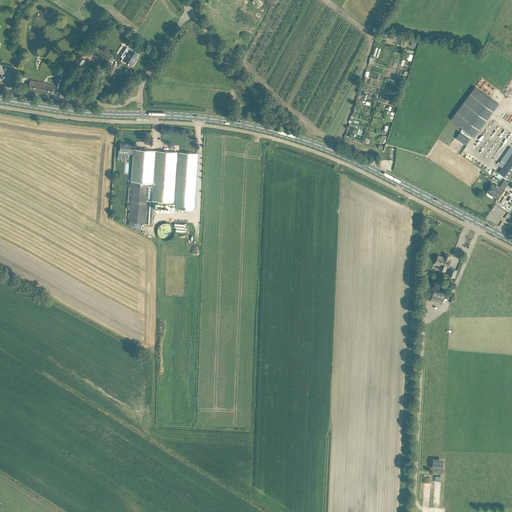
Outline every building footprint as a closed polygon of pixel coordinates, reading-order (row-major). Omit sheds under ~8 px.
[(253,0),(250,8),(265,15),(271,0),(253,0)] [(153,19),(151,22),(156,25),(158,22),(159,23),(162,19),(164,16),(166,11),(159,7),(152,18),(153,19)] [(96,44),(90,53),(108,64),(114,55),(96,44)] [(375,47),(373,56),(379,58),(381,49),(375,47)] [(135,59),(138,54),(128,48),(124,53),(125,54),(121,60),(125,63),(126,62),(128,64),(129,63),(132,65),(135,62),(133,60),(134,58),(135,59)] [(79,57),(75,64),(80,68),(85,60),(79,57)] [(54,89),(55,85),(48,84),(48,83),(40,82),(30,80),(30,83),(27,83),(26,89),(53,94),(54,89)] [(477,81),(450,118),(473,135),(501,98),(477,81)] [(470,140),(460,133),(456,139),(466,146),(470,140)] [(120,143),(120,146),(119,147),(120,147),(120,150),(128,151),(128,153),(134,154),(134,150),(130,150),(130,144),(120,143)] [(511,147),(510,146),(498,164),(502,168),(499,173),(509,180),(511,177),(511,176),(511,186),(511,188),(511,189),(511,147)] [(134,150),(134,154),(133,155),(131,182),(148,183),(148,187),(153,187),(156,150),(134,149),(134,150)] [(177,152),(156,150),(153,187),(152,201),(173,202),(177,152)] [(179,152),(175,209),(193,210),(197,153),(179,152)] [(148,183),(131,182),(129,222),(134,222),(141,223),(145,223),(148,187),(148,183)] [(497,199),(504,190),(499,186),(498,187),(492,183),(487,192),(488,191),(494,195),(493,196),(497,199)] [(170,239),(171,238),(172,238),(172,237),(173,237),(173,236),(174,235),(174,234),(174,233),(174,232),(174,231),(174,230),(174,229),(174,228),(173,227),(173,226),(172,225),(171,224),(170,223),(169,223),(168,223),(167,223),(166,222),(165,222),(164,223),(163,223),(162,223),(161,224),(160,224),(160,225),(159,225),(159,226),(158,227),(158,228),(157,228),(157,229),(157,230),(157,231),(157,232),(157,233),(157,234),(158,235),(158,236),(159,236),(159,237),(160,237),(160,238),(161,238),(161,239),(162,239),(163,240),(164,240),(165,240),(166,240),(167,240),(168,240),(169,239),(170,239)] [(451,260),(449,259),(451,256),(445,254),(444,257),(438,255),(435,262),(441,265),(439,269),(445,271),(447,267),(448,267),(451,260)] [(457,270),(451,268),(448,275),(454,277),(457,270)] [(430,300),(442,305),(445,295),(434,291),(430,300)] [(431,469),(442,469),(442,459),(432,458),(431,469)]
